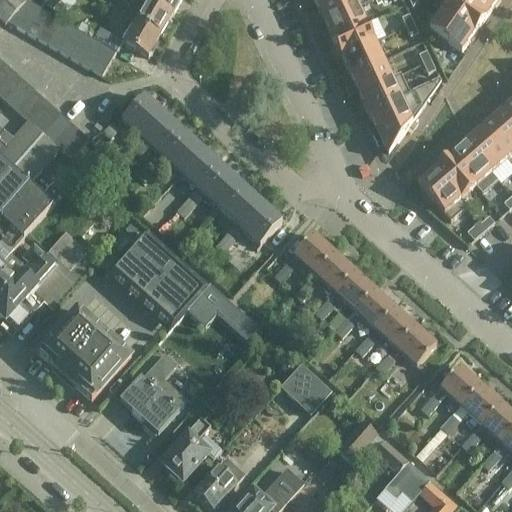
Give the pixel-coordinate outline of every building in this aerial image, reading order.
[(0,0),(0,24),(4,29),(6,30),(8,28),(27,6),(19,0),(0,0)] [(53,0),(47,8),(59,17),(72,0),(53,0)] [(119,0),(134,9),(139,0),(119,0)] [(182,0),(150,0),(147,6),(171,20),(182,0)] [(325,0),(315,5),(323,23),(324,24),(357,8),(357,7),(353,0),(325,0)] [(407,0),(412,11),(419,0),(407,0)] [(485,21),(455,0),(450,0),(440,15),(473,38),(485,21)] [(497,4),(492,0),(455,0),(485,21),(497,4)] [(27,6),(8,28),(22,36),(36,11),(27,6)] [(171,20),(147,6),(135,27),(159,41),(171,20)] [(357,8),(324,24),(332,41),(332,42),(366,26),(357,8)] [(36,11),(22,36),(33,42),(47,18),(36,11)] [(122,29),(128,19),(113,11),(107,21),(122,29)] [(473,38),(440,15),(428,32),(461,55),(473,38)] [(47,18),(33,42),(45,49),(59,25),(47,18)] [(401,21),(405,31),(412,27),(408,18),(401,21)] [(59,25),(45,49),(56,56),(70,31),(59,25)] [(366,26),(332,42),(341,60),(341,61),(375,45),(374,44),(366,26)] [(159,41),(135,27),(123,48),(147,62),(159,41)] [(412,27),(405,31),(410,41),(417,37),(412,27)] [(70,31),(56,56),(67,62),(81,38),(70,31)] [(81,38),(67,62),(79,69),(93,45),(81,38)] [(93,45),(79,69),(90,75),(104,51),(93,45)] [(375,45),(341,61),(349,79),(350,80),(383,64),(383,63),(375,45)] [(104,51),(90,75),(102,82),(116,58),(104,51)] [(418,58),(422,67),(429,64),(425,55),(418,58)] [(383,64),(350,80),(358,97),(359,98),(401,78),(400,77),(391,81),(383,64)] [(429,64),(422,67),(427,77),(434,74),(429,64)] [(4,67),(0,71),(0,90),(13,76),(4,67)] [(13,76),(0,90),(0,101),(4,105),(23,84),(13,76)] [(401,78),(359,98),(367,117),(410,97),(401,78)] [(410,97),(367,117),(388,160),(441,85),(440,83),(410,97)] [(23,84),(4,105),(13,113),(32,92),(23,84)] [(32,92),(13,113),(22,122),(41,101),(32,92)] [(41,101),(22,122),(27,126),(32,130),(51,109),(41,101)] [(121,125),(141,143),(163,119),(143,101),(121,125)] [(511,107),(511,106),(495,119),(511,138),(511,107)] [(51,109),(32,130),(41,139),(60,118),(51,109)] [(60,118),(41,139),(50,147),(69,126),(60,118)] [(183,137),(163,119),(141,143),(161,161),(183,137)] [(511,158),(511,138),(495,119),(480,133),(506,163),(511,158)] [(0,221),(28,190),(60,155),(50,147),(41,139),(32,130),(27,126),(0,156),(0,221)] [(69,126),(50,147),(60,155),(79,135),(69,126)] [(111,126),(102,137),(109,143),(118,133),(111,126)] [(506,163),(480,133),(464,146),(491,177),(506,163)] [(79,135),(60,155),(60,156),(70,164),(88,143),(79,135)] [(202,155),(183,137),(161,161),(180,179),(202,155)] [(491,177),(464,146),(449,160),(475,190),(491,177)] [(222,173),(202,155),(180,179),(200,197),(222,173)] [(145,186),(162,167),(154,159),(136,179),(145,186)] [(475,190),(449,160),(433,174),(466,211),(467,210),(461,203),(475,190)] [(242,191),(222,173),(200,197),(220,215),(242,191)] [(466,211),(433,174),(417,187),(450,225),(466,211)] [(0,269),(0,270),(10,259),(52,212),(28,190),(0,221),(0,269)] [(261,209),(242,191),(220,215),(239,233),(261,209)] [(183,222),(202,202),(193,195),(175,215),(183,222)] [(509,213),(511,210),(511,200),(503,207),(509,213)] [(70,275),(85,256),(91,249),(81,240),(101,218),(91,208),(48,256),(70,275)] [(261,209),(239,233),(259,251),(281,226),(261,209)] [(488,220),(481,227),(486,233),(494,226),(488,220)] [(475,243),(486,233),(481,227),(479,225),(467,236),(474,244),(475,243)] [(114,274),(147,238),(137,229),(104,265),(114,274)] [(223,258),(241,238),(232,230),(214,250),(223,258)] [(294,261),(315,280),(334,259),(313,240),(294,261)] [(160,256),(145,242),(125,264),(108,283),(123,296),(140,277),(160,256)] [(96,266),(85,256),(70,275),(48,256),(43,261),(33,253),(25,262),(31,268),(26,273),(0,302),(0,320),(5,325),(17,335),(43,305),(53,314),(96,266)] [(138,309),(174,269),(160,256),(140,277),(123,296),(138,309)] [(0,269),(0,302),(26,273),(10,259),(0,270),(0,269)] [(354,277),(334,259),(315,280),(335,298),(354,277)] [(280,287),(292,274),(284,267),(273,281),(280,287)] [(152,322),(189,282),(174,269),(138,309),(152,322)] [(375,295),(354,277),(335,298),(356,316),(375,295)] [(204,295),(189,282),(152,322),(168,336),(185,317),(204,295)] [(300,306),(313,293),(305,286),(293,299),(300,306)] [(395,314),(375,295),(356,316),(376,335),(395,314)] [(321,324),(333,311),(325,304),(314,318),(321,324)] [(91,406),(131,361),(77,313),(37,358),(91,406)] [(415,332),(395,314),(376,335),(396,353),(415,332)] [(341,342),(353,329),(346,322),(334,336),(341,342)] [(436,351),(415,332),(396,353),(417,372),(436,351)] [(361,360),(373,347),(366,341),(354,354),(361,360)] [(161,389),(178,371),(164,359),(122,406),(131,414),(130,415),(142,426),(141,428),(155,440),(183,409),(161,389)] [(381,379),(393,366),(386,359),(374,372),(381,379)] [(301,370),(281,392),(310,419),(331,397),(301,370)] [(441,394),(459,410),(452,419),(451,418),(439,431),(440,432),(430,443),(432,445),(481,391),(460,372),(441,394)] [(212,415),(231,394),(222,385),(203,407),(212,415)] [(501,409),(481,391),(432,445),(436,449),(446,438),(447,439),(467,417),(482,431),(501,409)] [(427,420),(439,406),(431,400),(419,413),(427,420)] [(511,437),(511,419),(501,409),(482,431),(500,447),(492,456),(491,455),(480,468),(483,470),(511,437)] [(196,449),(210,433),(200,424),(185,439),(187,441),(162,469),(182,487),(207,459),(196,449)] [(351,468),(377,439),(361,424),(335,453),(351,468)] [(468,456),(479,443),(472,436),(461,449),(468,456)] [(511,477),(511,437),(483,470),(488,475),(507,454),(511,457),(511,472),(511,473),(508,469),(499,479),(503,482),(500,486),(503,488),(511,477)] [(396,478),(408,466),(384,445),(373,457),(396,478)] [(227,483),(236,473),(225,463),(216,473),(194,497),(210,511),(215,511),(235,490),(227,483)] [(511,477),(503,488),(508,493),(511,488),(511,477)] [(278,483),(272,490),(282,500),(289,507),(302,492),(288,479),(282,486),(278,483)] [(414,501),(426,511),(454,511),(459,507),(432,482),(414,501)] [(253,497),(239,511),(270,511),(282,500),(272,490),(260,503),(253,497)]
